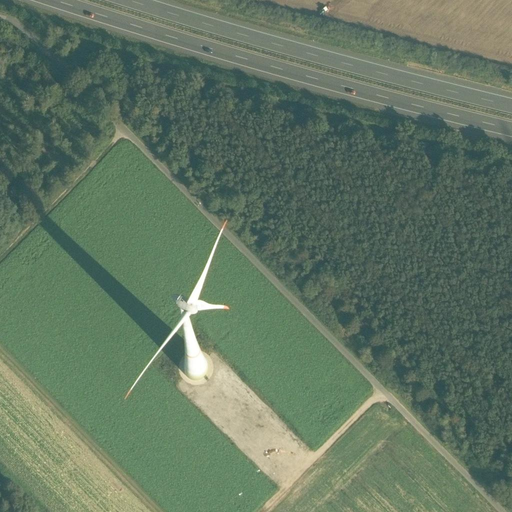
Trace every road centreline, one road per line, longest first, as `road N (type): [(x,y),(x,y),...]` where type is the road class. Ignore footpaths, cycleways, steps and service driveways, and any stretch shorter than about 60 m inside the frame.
road 1 (motorway): [(64,0),(511,129)]
road 2 (motorway): [(511,103),(133,0)]
road 3 (track): [(382,391),(122,129)]
road 4 (track): [(122,129),(0,254)]
road 5 (track): [(382,391),(260,511)]
road 6 (track): [(501,511),(382,391)]
road 7 (track): [(122,129),(23,29),(0,18)]
